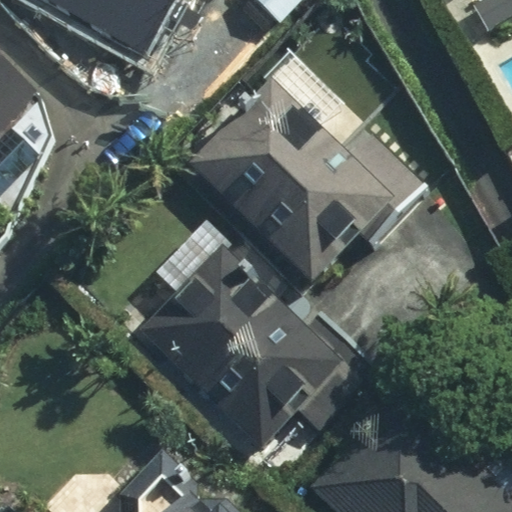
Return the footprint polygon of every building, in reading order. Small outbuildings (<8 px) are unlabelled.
[(177,0),(14,0),(96,81),(177,0)] [(0,157),(55,102),(0,49),(0,157)] [(411,197),(292,82),(213,162),(333,278),(411,197)] [(377,386),(242,247),(159,328),(293,466),(377,386)] [(511,511),(511,476),(428,389),(333,481),(362,511),(511,511)] [(248,511),(223,488),(199,511),(248,511)]
